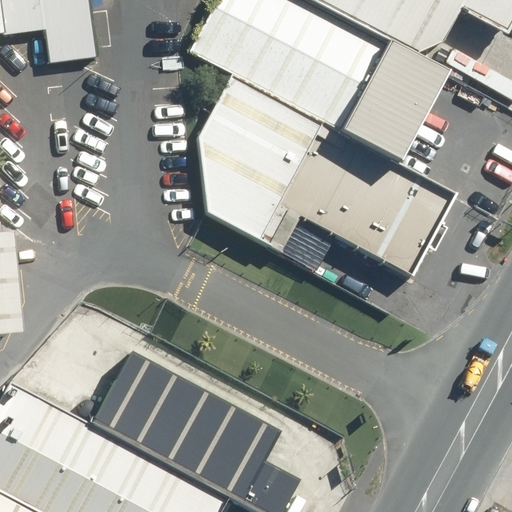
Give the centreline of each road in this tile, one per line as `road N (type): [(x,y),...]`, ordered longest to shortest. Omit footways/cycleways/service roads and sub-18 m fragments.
road 1 (unknown): [(0,362),(36,336),(96,264),(139,240),(133,0)]
road 2 (primary): [(423,511),(511,345)]
